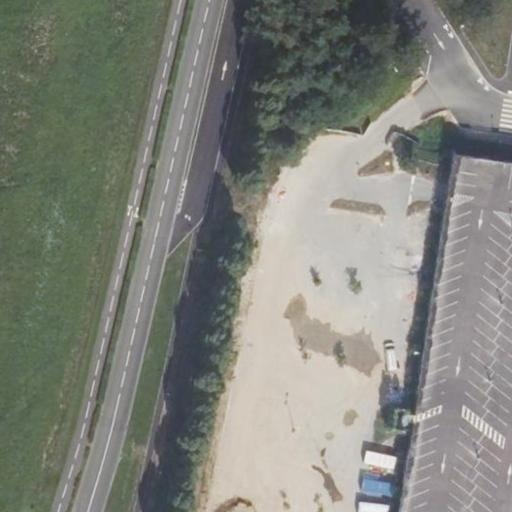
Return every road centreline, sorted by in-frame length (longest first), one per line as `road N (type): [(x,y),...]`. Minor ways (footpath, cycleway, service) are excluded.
road 1 (unclassified): [(211,0),(87,511)]
road 2 (unknown): [(318,172),(390,196),(347,511)]
road 3 (unknown): [(318,172),(240,511)]
road 4 (unknown): [(446,60),(346,133),(318,172)]
